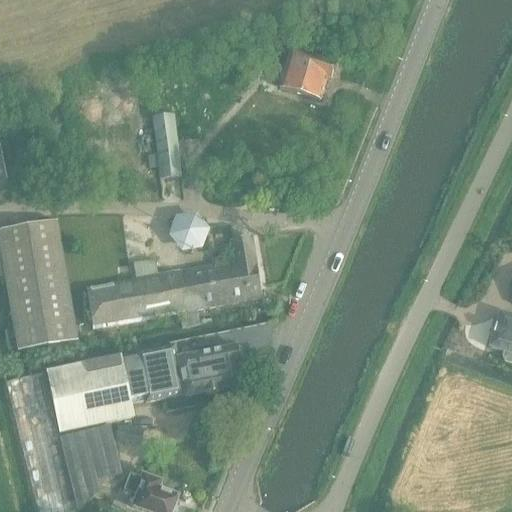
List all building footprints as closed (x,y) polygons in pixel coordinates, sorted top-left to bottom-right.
[(335,67),(292,54),(278,49),(273,65),(287,70),(281,91),(321,104),(327,83),(329,84),(335,67)] [(24,117),(0,123),(3,134),(27,129),(24,117)] [(159,181),(179,179),(171,119),(151,122),(159,181)] [(57,228),(0,238),(0,252),(20,359),(79,348),(57,228)] [(89,292),(85,292),(93,334),(108,331),(121,329),(261,303),(249,242),(228,245),(231,257),(213,260),(215,267),(157,278),(155,264),(131,268),(134,283),(89,292)] [(493,335),(489,349),(503,354),(502,358),(504,362),(511,364),(511,318),(500,315),(496,327),(495,327),(493,335)] [(138,361),(121,364),(129,403),(145,401),(147,407),(186,399),(186,401),(207,396),(210,399),(218,398),(221,393),(243,389),(240,375),(244,375),(242,364),(245,360),(244,353),(240,350),(238,349),(235,349),(181,361),(178,349),(137,358),(138,361)] [(61,436),(133,420),(129,403),(121,364),(120,361),(48,377),(61,436)] [(44,378),(7,387),(36,511),(83,511),(99,496),(97,485),(121,478),(109,431),(60,443),(44,378)] [(139,446),(141,434),(121,430),(119,442),(139,446)] [(173,511),(174,510),(172,510),(176,500),(156,492),(159,486),(140,478),(138,483),(129,480),(124,494),(132,497),(135,498),(130,511),(132,511),(173,511)]
